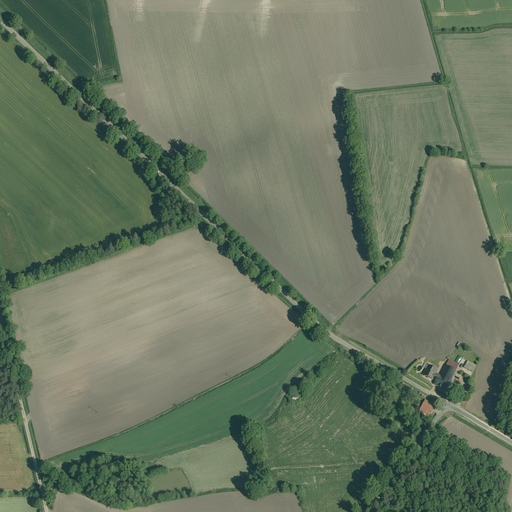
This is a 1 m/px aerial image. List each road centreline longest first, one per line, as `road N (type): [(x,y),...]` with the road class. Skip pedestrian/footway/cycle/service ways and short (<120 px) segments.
road 1 (unclassified): [(447,404),(322,329),(0,19)]
road 2 (track): [(0,311),(46,511)]
road 3 (unclassified): [(369,511),(447,404)]
